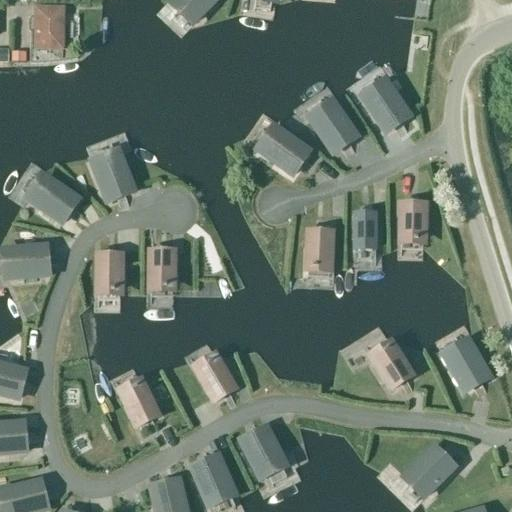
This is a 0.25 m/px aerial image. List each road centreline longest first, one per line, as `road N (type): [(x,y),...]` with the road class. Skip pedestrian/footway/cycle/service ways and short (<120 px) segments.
road 1 (residential): [(511,442),(284,409),(222,428),(112,491),(70,488),(57,472),(40,411),(57,301),(93,234),(176,211)]
road 2 (residential): [(511,355),(467,208),(455,137)]
road 3 (residential): [(455,137),(276,207)]
